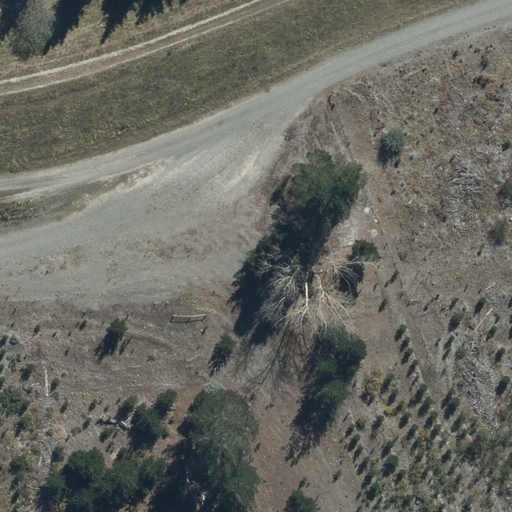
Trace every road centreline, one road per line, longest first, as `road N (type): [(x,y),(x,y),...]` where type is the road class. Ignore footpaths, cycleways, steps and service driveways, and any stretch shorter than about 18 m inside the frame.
road 1 (unclassified): [(0,198),(166,153),(310,86),(511,9)]
road 2 (track): [(166,153),(226,299),(344,511)]
road 3 (track): [(262,0),(107,64),(0,85)]
road 4 (track): [(0,260),(196,224)]
